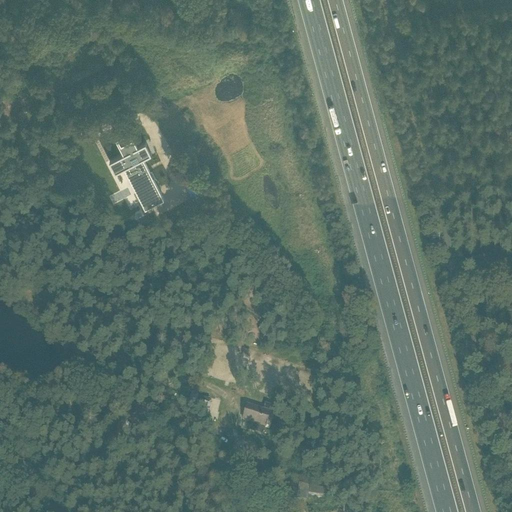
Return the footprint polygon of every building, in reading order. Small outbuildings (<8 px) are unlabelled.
[(124,153),(110,161),(111,162),(115,171),(125,166),(141,196),(146,206),(163,198),(158,187),(156,183),(152,177),(149,171),(143,160),(142,157),(151,153),(145,142),(137,147),(136,145),(132,138),(129,132),(117,138),(120,145),(124,152),(124,153)] [(209,192),(205,184),(196,188),(200,197),(209,192)] [(199,402),(194,421),(206,424),(210,405),(199,402)] [(248,405),(243,421),(250,423),(266,428),(272,407),(265,405),(263,410),(248,405)] [(124,441),(132,427),(122,421),(113,435),(124,441)] [(308,487),(289,484),(287,497),(306,500),(308,487)] [(323,488),(311,486),(310,495),(322,496),(323,488)]
